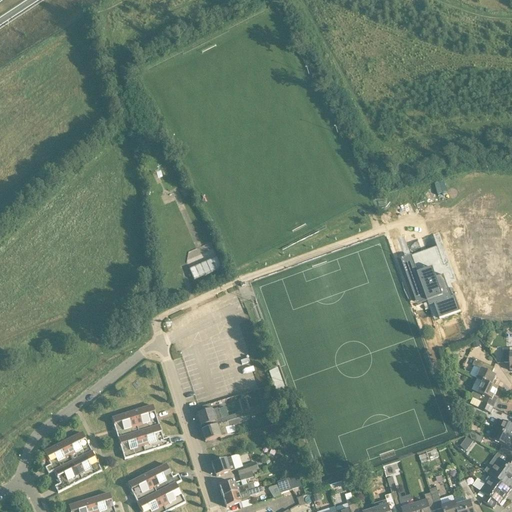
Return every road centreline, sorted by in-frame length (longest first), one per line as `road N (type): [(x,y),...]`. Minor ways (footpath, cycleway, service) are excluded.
road 1 (residential): [(26,478),(37,435),(157,343)]
road 2 (track): [(157,343),(129,347),(0,445)]
road 3 (residential): [(213,511),(157,343)]
